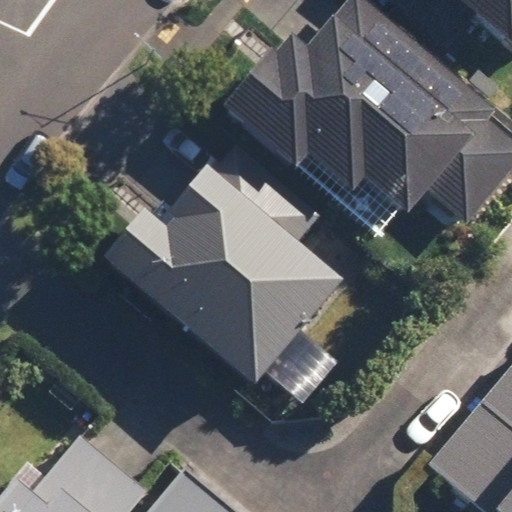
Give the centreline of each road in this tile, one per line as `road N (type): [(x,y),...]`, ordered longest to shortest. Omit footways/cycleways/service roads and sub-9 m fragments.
road 1 (residential): [(0,297),(276,511)]
road 2 (residential): [(294,511),(511,262)]
road 3 (residential): [(0,160),(66,55)]
